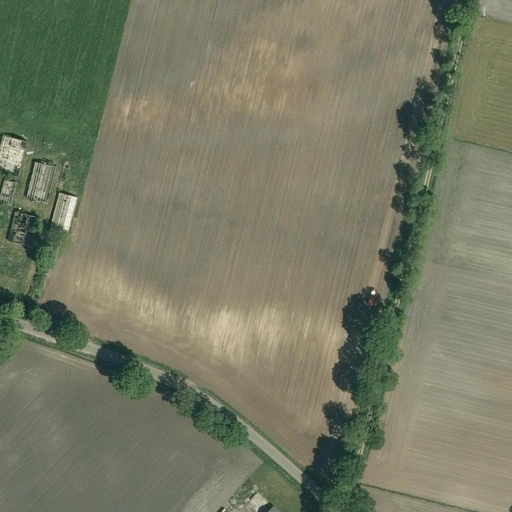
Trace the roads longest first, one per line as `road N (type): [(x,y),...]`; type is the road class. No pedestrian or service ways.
road 1 (track): [(467,0),(343,511)]
road 2 (unclassified): [(340,511),(202,399),(120,360),(0,319)]
